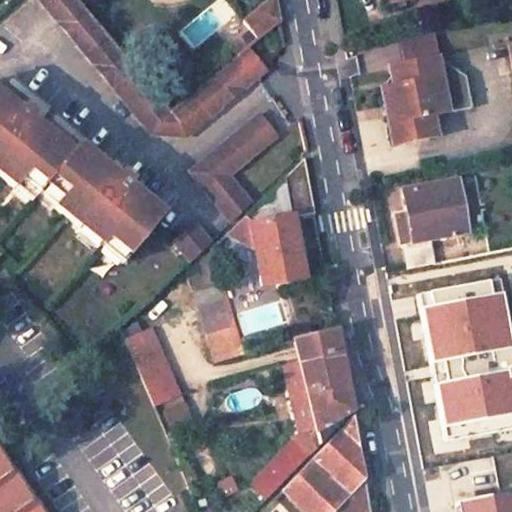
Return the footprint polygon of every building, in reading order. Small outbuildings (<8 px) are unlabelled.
[(186,134),(261,67),(244,48),(168,112),(77,0),(38,0),(148,132),(154,128),(162,131),(172,131),(180,127),(186,134)] [(274,0),(269,0),(240,22),(254,38),(278,21),(274,0)] [(417,115),(463,108),(457,74),(434,60),(428,36),(397,42),(399,64),(387,67),(390,84),(377,88),(387,144),(420,137),(417,115)] [(511,39),(497,44),(505,74),(511,71),(511,39)] [(119,263),(158,216),(124,188),(128,183),(117,173),(114,177),(75,145),(68,153),(29,120),(33,115),(22,105),(18,110),(0,94),(0,176),(28,200),(34,192),(77,227),(71,235),(89,250),(95,243),(119,263)] [(231,179),(276,139),(252,113),(185,172),(230,222),(252,202),(231,179)] [(311,216),(301,163),(229,230),(245,252),(253,253),(259,286),(301,279),(290,220),(311,216)] [(428,237),(465,231),(456,182),(403,191),(408,220),(397,222),(406,269),(433,264),(428,237)] [(191,226),(172,245),(189,263),(208,244),(191,226)] [(214,359),(240,352),(217,269),(191,276),(214,359)] [(391,339),(406,338),(399,276),(384,278),(391,339)] [(511,374),(510,362),(494,279),(414,293),(426,363),(437,361),(441,381),(430,383),(441,440),(511,426),(511,374)] [(153,404),(181,393),(154,325),(126,337),(153,404)] [(254,478),(268,494),(348,411),(332,332),(276,343),(297,431),(254,478)] [(165,427),(189,416),(183,402),(159,413),(165,427)] [(298,511),(366,511),(348,420),(277,493),(259,511),(280,511),(289,503),(298,511)] [(0,511),(36,511),(23,494),(0,458),(0,511)] [(229,476),(214,482),(220,497),(235,491),(229,476)] [(71,511),(46,478),(23,494),(36,511),(71,511)] [(173,497),(179,511),(199,511),(189,487),(178,492),(172,485),(167,490),(173,497)] [(511,511),(511,489),(464,498),(466,511),(511,511)]
